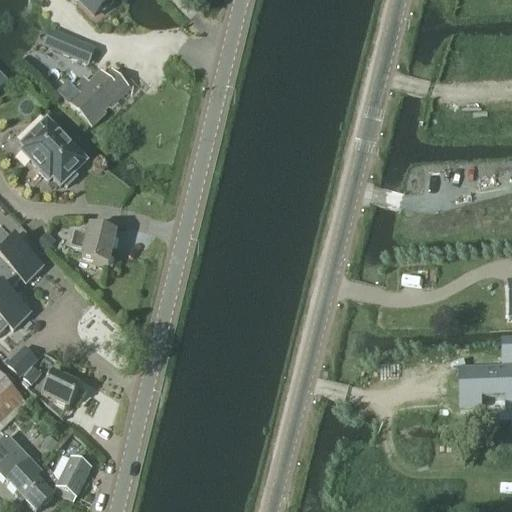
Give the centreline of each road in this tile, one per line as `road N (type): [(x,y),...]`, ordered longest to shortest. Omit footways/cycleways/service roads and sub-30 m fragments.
road 1 (tertiary): [(276,511),(403,0)]
road 2 (secondary): [(117,511),(238,0)]
